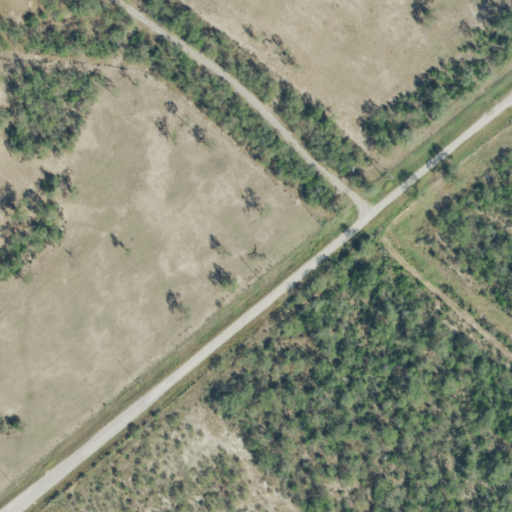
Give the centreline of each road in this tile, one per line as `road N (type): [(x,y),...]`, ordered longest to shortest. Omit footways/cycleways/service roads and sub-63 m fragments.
road 1 (residential): [(11,511),(511,98)]
road 2 (residential): [(370,217),(268,117),(159,26),(113,0)]
